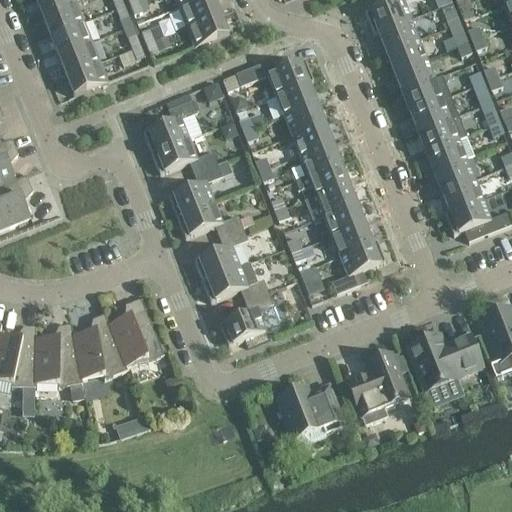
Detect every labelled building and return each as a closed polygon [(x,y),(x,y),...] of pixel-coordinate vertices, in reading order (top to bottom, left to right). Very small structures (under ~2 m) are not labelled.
[(34,0),(42,19),(75,6),(73,0),(34,0)] [(120,0),(117,0),(112,2),(116,13),(124,10),(120,0)] [(173,0),(178,11),(206,0),(173,0)] [(212,0),(206,0),(178,11),(186,31),(220,18),(212,0)] [(451,7),(448,0),(439,0),(436,1),(441,11),(451,7)] [(511,0),(501,0),(505,9),(511,5),(511,0)] [(456,5),(464,25),(474,21),(466,1),(456,5)] [(402,2),(365,17),(373,38),(373,39),(378,37),(377,36),(410,23),(402,2)] [(138,4),(129,8),(134,20),(135,19),(143,16),(138,4)] [(50,39),(83,26),(75,6),(42,19),(50,39)] [(451,7),(441,11),(445,21),(455,18),(451,7)] [(124,10),(116,13),(120,24),(129,21),(124,10)] [(220,18),(186,31),(194,52),(228,39),(220,18)] [(410,23),(377,36),(378,37),(385,56),(418,43),(410,23)] [(58,59),(91,46),(83,26),(50,39),(58,59)] [(471,45),(482,41),(479,31),(467,35),(471,45)] [(145,48),(154,44),(150,34),(141,37),(145,48)] [(467,47),(463,37),(452,41),(456,51),(467,47)] [(132,53),(140,50),(136,39),(127,42),(132,53)] [(167,39),(154,44),(158,55),(171,49),(167,39)] [(471,45),(475,56),(487,52),(482,41),(471,45)] [(418,43),(385,56),(393,76),(426,63),(418,43)] [(158,55),(154,44),(145,48),(150,59),(159,56),(158,55)] [(66,79),(99,66),(91,46),(58,59),(66,79)] [(467,47),(456,51),(460,62),(472,58),(467,47)] [(145,61),(140,50),(132,53),(136,65),(145,61)] [(426,63),(393,76),(401,96),(434,83),(426,63)] [(270,65),(235,78),(240,91),(268,80),(275,100),(308,87),(309,88),(313,86),(304,64),(275,76),(270,65)] [(74,100),(107,87),(99,66),(66,79),(74,100)] [(487,86),(498,81),(494,71),(483,75),(487,86)] [(483,87),(479,77),(468,81),(472,92),(483,87)] [(434,83),(401,96),(409,116),(449,100),(441,80),(434,83)] [(487,86),(491,96),(502,92),(498,81),(487,86)] [(212,103),(227,97),(221,83),(207,89),(212,103)] [(308,87),(275,100),(283,120),(316,107),(309,88),(308,87)] [(483,87),(472,92),(476,102),(487,98),(483,87)] [(238,100),(232,102),(237,115),(249,110),(246,103),(238,100)] [(449,100),(409,116),(417,136),(457,121),(449,100)] [(172,125),(142,137),(151,158),(188,143),(181,124),(196,117),(191,105),(168,114),(172,125)] [(316,107),(283,120),(291,140),(324,127),(316,107)] [(503,126),(511,122),(511,117),(510,112),(499,116),(503,126)] [(499,127),(496,118),(484,122),(488,132),(499,127)] [(457,121),(417,136),(425,156),(425,157),(465,141),(457,121)] [(242,136),(254,132),(250,122),(238,127),(242,136)] [(511,122),(503,126),(507,137),(511,134),(511,122)] [(299,160),(332,147),(324,127),(291,140),(299,160)] [(499,127),(488,132),(492,142),(503,138),(499,127)] [(242,136),(247,147),(258,143),(254,132),(242,136)] [(465,141),(425,157),(433,177),(466,164),(473,161),(465,141)] [(0,190),(15,184),(6,162),(17,158),(11,143),(0,147),(1,148),(0,147),(0,190)] [(188,143),(151,158),(159,179),(189,167),(193,178),(217,169),(212,156),(196,163),(188,143)] [(307,180),(340,167),(332,147),(299,160),(307,180)] [(511,168),(511,160),(511,158),(501,162),(504,172),(511,168)] [(258,176),(269,172),(265,162),(254,167),(258,176)] [(466,164),(433,177),(441,197),(474,184),(466,164)] [(198,189),(168,201),(176,222),(214,207),(206,188),(222,181),(232,177),(227,165),(217,169),(193,178),(198,189)] [(312,191),(315,200),(348,187),(340,167),(307,180),(296,185),(300,195),(312,191)] [(258,176),(263,188),(274,183),(269,172),(258,176)] [(0,233),(30,222),(21,199),(31,195),(25,180),(25,179),(15,184),(0,190),(0,233)] [(474,184),(441,197),(449,216),(449,217),(482,204),(474,184)] [(348,187),(315,200),(323,220),(356,207),(348,187)] [(274,216),(286,212),(282,202),(270,207),(274,216)] [(449,217),(445,218),(453,240),(464,235),(469,247),(511,230),(506,217),(490,224),(482,204),(449,217)] [(214,207),(176,222),(185,243),(214,231),(219,242),(242,233),(242,232),(239,224),(237,220),(221,227),(214,207)] [(331,240),(364,228),(356,207),(323,220),(331,240)] [(274,216),(278,228),(290,223),(286,212),(274,216)] [(250,219),(239,224),(242,232),(253,228),(250,219)] [(339,260),(372,247),(364,228),(331,240),(339,260)] [(223,253),(193,265),(202,286),(239,271),(231,252),(247,245),(242,233),(219,242),(223,253)] [(290,257),(301,252),(297,243),(286,247),(290,257)] [(336,299),(360,290),(355,279),(385,267),(376,245),(372,247),(339,260),(347,280),(331,287),(336,299)] [(290,257),(294,268),(305,263),(301,252),(290,257)] [(239,271),(202,286),(210,307),(240,295),(244,306),(268,297),(263,284),(256,287),(249,267),(239,271)] [(314,272),(298,278),(303,289),(318,283),(314,272)] [(296,285),(283,291),(287,301),(300,296),(296,285)] [(249,317),(219,329),(228,351),(255,340),(264,336),(265,336),(257,315),(273,309),(268,297),(244,306),(249,317)] [(125,371),(126,371),(146,362),(148,366),(164,360),(142,303),(126,310),(130,320),(109,328),(108,329),(125,371)] [(511,364),(511,362),(511,361),(511,310),(482,322),(499,366),(491,369),(495,380),(511,373),(511,364)] [(81,384),(82,384),(103,380),(104,383),(127,374),(126,371),(125,371),(108,329),(109,328),(105,319),(93,324),(96,334),(73,339),(72,339),(81,384)] [(35,387),(36,387),(57,388),(58,392),(70,390),(72,404),(84,402),(82,388),(82,384),(81,384),(72,339),(73,339),(71,329),(59,332),(59,342),(36,342),(35,342),(35,387)] [(36,387),(35,387),(35,342),(36,342),(36,332),(24,332),(22,342),(0,338),(0,384),(11,387),(11,391),(24,391),(35,392),(36,387)] [(264,336),(255,340),(258,347),(267,343),(264,336)] [(441,339),(407,352),(424,395),(457,382),(457,381),(483,371),(470,340),(445,350),(441,339)] [(383,412),(408,402),(391,358),(365,368),(370,379),(349,387),(365,430),(386,422),(383,412)] [(179,379),(170,383),(176,398),(185,394),(179,379)] [(344,430),(333,401),(329,389),(310,396),(308,392),(304,393),(299,391),(296,396),(277,403),(295,451),(300,454),(310,450),(311,445),(325,440),(324,438),(339,432),(344,430)] [(24,391),(24,401),(35,401),(35,392),(24,391)] [(424,420),(413,425),(417,437),(428,432),(424,420)] [(145,422),(132,426),(136,437),(149,433),(145,422)] [(263,428),(251,432),(255,444),(262,442),(265,435),(263,428)]
